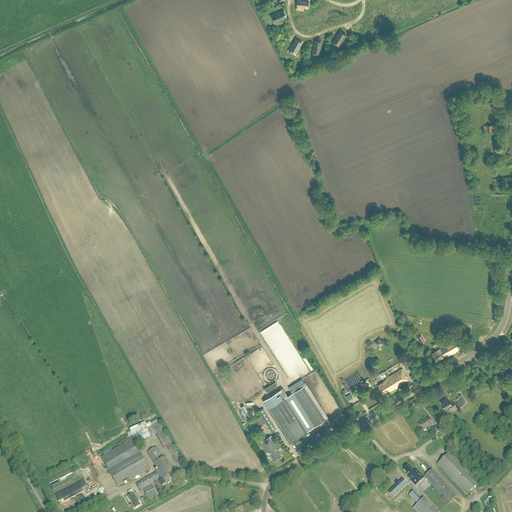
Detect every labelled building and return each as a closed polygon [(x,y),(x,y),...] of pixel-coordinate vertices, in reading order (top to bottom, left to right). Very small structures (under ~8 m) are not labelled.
[(301,7),(301,10),(303,10),(304,7),(308,8),(309,1),(302,0),(301,0),(299,0),(297,0),(297,7),(301,7)] [(278,12),(271,15),(274,23),(284,18),(287,16),(284,10),(279,13),(278,12)] [(336,37),(333,43),(338,46),(346,35),(340,31),(337,37),(336,37)] [(292,45),(289,51),(295,54),(302,42),(296,39),(293,45),(292,45)] [(315,40),(312,54),(319,55),(320,48),(321,42),(315,40)] [(494,124),(483,125),(484,132),(495,131),(494,124)] [(434,333),(427,336),(429,341),(436,338),(434,333)] [(459,348),(463,346),(457,336),(439,347),(440,348),(432,354),(436,361),(448,354),(449,356),(460,349),(459,348)] [(402,362),(407,370),(413,366),(408,358),(402,362)] [(404,381),(408,379),(402,369),(386,379),(386,380),(384,381),(384,382),(378,385),(383,393),(389,390),(390,391),(405,382),(404,381)] [(283,388),(263,400),(289,442),(323,421),(301,387),(288,396),(283,388)] [(350,393),(345,396),(348,401),(353,398),(350,393)] [(441,403),(445,408),(447,411),(457,405),(458,407),(465,402),(461,395),(453,400),(454,401),(451,403),(448,398),(441,403)] [(247,417),(250,415),(244,405),(241,407),(247,417)] [(256,416),(248,421),(254,431),(262,426),(261,425),(257,418),(256,416)] [(423,431),(433,425),(429,418),(419,425),(423,431)] [(149,468),(135,445),(151,437),(152,438),(157,435),(164,448),(167,447),(178,464),(182,462),(158,420),(150,424),(147,426),(146,424),(130,432),(132,436),(129,438),(130,441),(104,456),(104,455),(100,457),(117,486),(149,468)] [(440,425),(434,429),(437,434),(443,430),(440,425)] [(275,460),(282,456),(278,450),(279,449),(271,436),(261,442),(267,452),(269,451),(275,460)] [(158,495),(151,484),(158,480),(159,482),(158,482),(161,487),(164,485),(166,484),(165,483),(167,482),(168,485),(176,480),(173,473),(174,473),(165,457),(163,458),(157,448),(148,453),(154,463),(158,471),(136,484),(140,491),(142,489),(149,500),(158,495)] [(450,453),(437,465),(467,496),(479,484),(450,453)] [(408,474),(407,475),(409,477),(408,478),(416,486),(424,478),(416,470),(414,472),(413,470),(409,465),(404,470),(408,474)] [(424,477),(433,485),(443,497),(441,498),(448,505),(457,496),(432,470),(424,477)] [(393,498),(407,485),(402,479),(388,493),(393,498)] [(417,504),(413,509),(415,511),(437,511),(424,498),(422,500),(413,490),(412,490),(410,488),(406,492),(417,504)] [(65,490),(57,494),(61,502),(67,499),(65,496),(68,494),(65,490)] [(136,493),(134,494),(134,493),(133,493),(132,490),(128,492),(130,495),(127,497),(129,500),(130,500),(135,509),(140,506),(138,501),(140,500),(136,493)]
